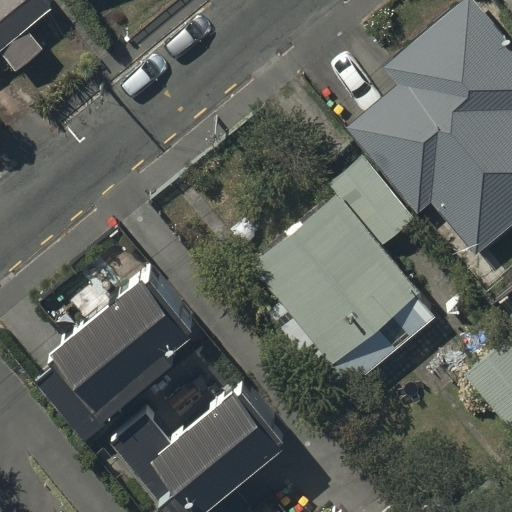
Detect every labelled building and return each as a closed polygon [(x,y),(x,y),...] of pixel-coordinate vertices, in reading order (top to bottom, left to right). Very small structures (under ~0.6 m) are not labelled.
[(0,0),(0,30),(37,0),(0,0)] [(399,89),(347,130),(419,216),(432,206),(475,258),(511,227),(511,42),(476,0),(466,0),(383,70),(399,89)] [(362,158),(328,187),(337,197),(330,201),(322,202),(255,255),(259,260),(251,267),(282,306),(269,316),(302,358),(314,348),(330,368),(320,377),(338,401),(437,323),(380,251),(415,221),(362,158)] [(91,247),(31,296),(42,309),(32,317),(42,329),(111,272),(91,247)] [(147,258),(54,340),(103,396),(196,313),(147,258)] [(465,360),(511,416),(511,325),(510,323),(465,360)] [(169,503),(277,415),(232,361),(163,417),(144,394),(105,425),(169,503)] [(132,511),(73,439),(19,483),(42,511),(132,511)] [(240,511),(254,500),(225,465),(166,511),(240,511)] [(357,511),(336,484),(298,511),(357,511)]
